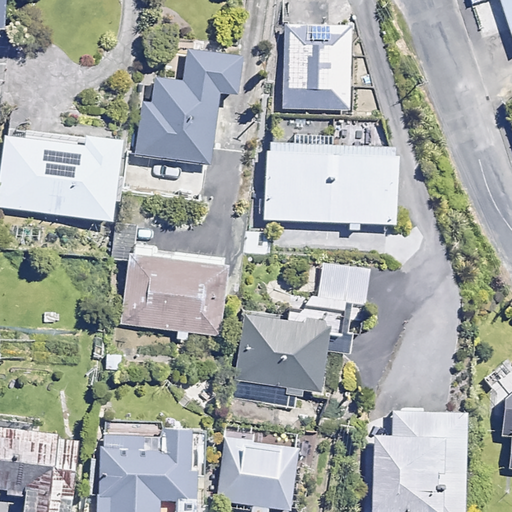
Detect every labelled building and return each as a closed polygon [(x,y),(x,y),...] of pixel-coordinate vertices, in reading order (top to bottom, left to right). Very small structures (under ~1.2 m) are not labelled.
[(511,0),(494,0),(509,45),(511,43),(511,0)] [(341,35),(272,29),(265,104),(334,110),(341,35)] [(180,42),(179,53),(143,50),(133,154),(205,161),(212,88),(226,89),(230,46),(180,42)] [(115,142),(0,127),(0,208),(104,222),(115,142)] [(394,133),(269,132),(268,213),(393,215),(394,133)] [(272,233),(249,234),(251,256),(273,255),(272,233)] [(221,264),(117,250),(106,330),(211,343),(221,264)] [(368,267),(319,265),(317,301),(366,303),(368,267)] [(325,324),(239,312),(230,381),(316,392),(325,324)] [(511,373),(487,373),(486,462),(511,462),(511,373)] [(416,408),(357,408),(357,511),(453,511),(454,408),(416,408)] [(293,430),(221,421),(210,502),(283,511),(293,430)] [(166,511),(171,426),(93,422),(88,511),(166,511)] [(56,511),(58,502),(66,444),(0,433),(0,493),(15,496),(12,511),(56,511)]
